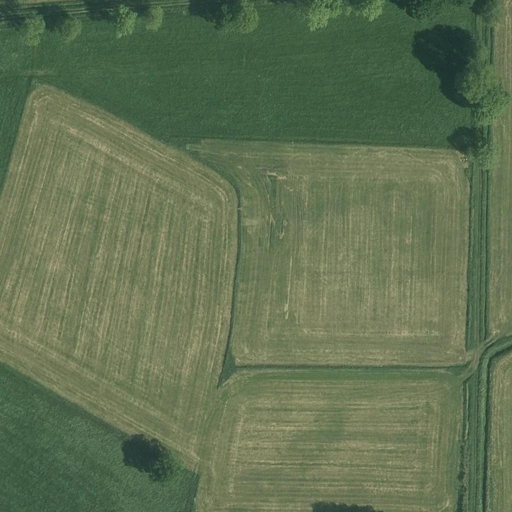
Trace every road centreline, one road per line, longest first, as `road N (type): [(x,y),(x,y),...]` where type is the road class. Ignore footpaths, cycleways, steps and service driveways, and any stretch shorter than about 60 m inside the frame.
road 1 (track): [(472,511),(481,0)]
road 2 (track): [(0,18),(220,0)]
